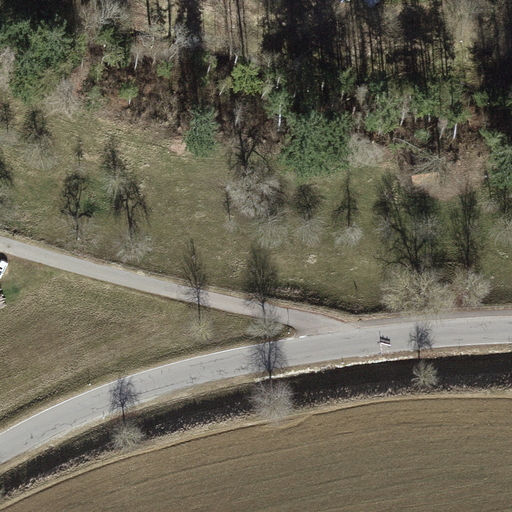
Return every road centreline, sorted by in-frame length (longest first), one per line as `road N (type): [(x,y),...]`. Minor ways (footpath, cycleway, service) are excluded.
road 1 (tertiary): [(0,451),(142,385),(358,339)]
road 2 (residential): [(0,237),(305,316),(358,339)]
road 3 (tertiary): [(358,339),(511,326)]
